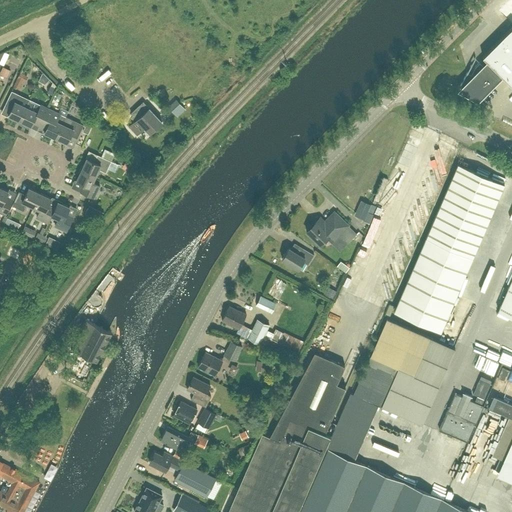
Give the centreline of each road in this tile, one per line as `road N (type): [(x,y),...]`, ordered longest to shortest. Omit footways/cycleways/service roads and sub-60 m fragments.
road 1 (tertiary): [(101,511),(197,319),(233,265),(395,90)]
road 2 (unknown): [(442,113),(335,347)]
road 3 (unknown): [(468,334),(428,432),(426,462),(511,509)]
road 4 (unclassified): [(511,148),(395,90)]
road 5 (tertiary): [(395,90),(486,0)]
